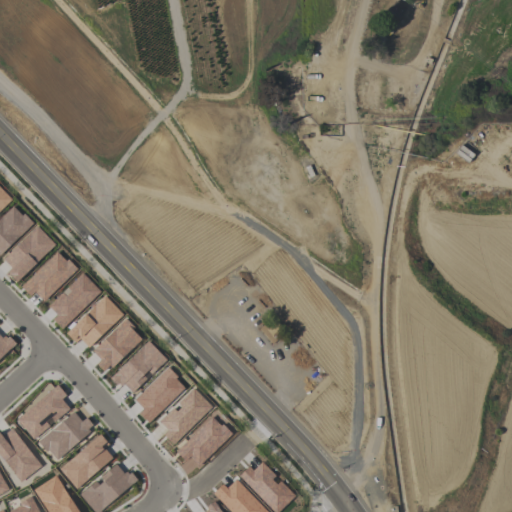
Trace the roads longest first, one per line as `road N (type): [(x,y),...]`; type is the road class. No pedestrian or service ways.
road 1 (tertiary): [(0,135),(288,441)]
road 2 (residential): [(168,494),(167,482),(0,297)]
